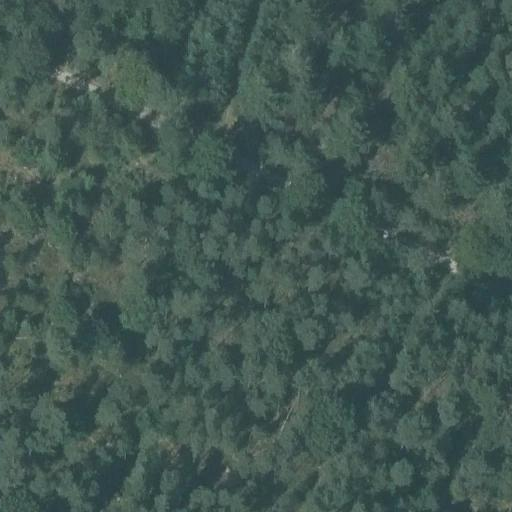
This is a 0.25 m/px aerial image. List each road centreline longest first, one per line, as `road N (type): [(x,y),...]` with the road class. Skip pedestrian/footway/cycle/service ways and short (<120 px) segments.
road 1 (track): [(511,291),(0,43)]
road 2 (track): [(296,511),(455,265)]
road 3 (track): [(213,150),(262,0)]
